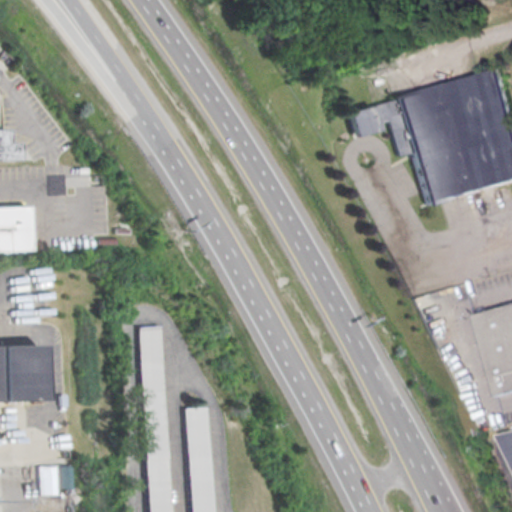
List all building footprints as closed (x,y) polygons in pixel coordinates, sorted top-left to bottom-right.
[(346,111),(496,68),(511,125),(511,178),(424,204),(409,151),(397,155),(387,118),(375,122),(376,128),(353,135),(346,111)] [(0,132),(5,132),(5,144),(16,144),(16,163),(0,163),(0,132)] [(0,207),(26,207),(28,252),(0,253),(0,207)] [(475,313),(511,302),(511,390),(498,394),(475,313)] [(145,511),(139,324),(162,323),(169,511),(145,511)] [(0,345),(34,344),(37,399),(0,400),(0,345)] [(188,511),(184,404),(207,403),(212,511),(188,511)] [(511,461),(498,433),(511,429),(511,461)] [(33,494),(50,493),(50,465),(33,466),(33,494)]
